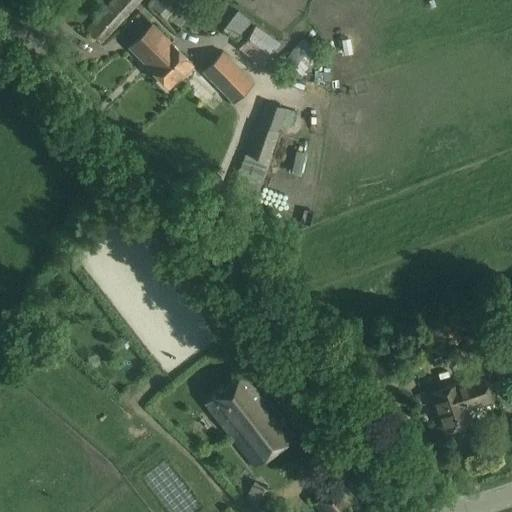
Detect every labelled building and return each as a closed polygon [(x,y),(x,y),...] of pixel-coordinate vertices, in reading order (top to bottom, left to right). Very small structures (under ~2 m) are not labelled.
[(101,44),(141,0),(111,0),(84,29),(101,44)] [(153,0),(149,5),(165,19),(182,0),(153,0)] [(238,36),(249,15),(235,7),(223,28),(238,36)] [(240,38),(261,55),(275,38),(254,21),(240,38)] [(158,54),(170,42),(152,24),(129,46),(148,66),(159,55),(158,54)] [(286,59),(306,70),(320,46),(301,34),(286,59)] [(159,55),(148,66),(168,87),(181,73),(182,74),(193,64),(171,42),(170,42),(158,54),(159,55)] [(233,103),(254,82),(222,50),(201,71),(233,103)] [(286,109),(266,102),(258,125),(256,124),(248,145),(230,191),(255,201),(279,132),(278,131),(286,109)] [(244,226),(251,220),(245,212),(238,219),(244,226)] [(253,466),(289,438),(297,432),(247,369),(204,403),(253,466)] [(272,387),(284,379),(277,369),(265,378),(272,387)] [(433,412),(437,411),(437,412),(443,431),(471,421),(467,409),(490,402),(482,376),(461,383),(427,394),(433,412)] [(245,488),(254,506),(271,498),(263,479),(245,488)] [(312,503),(319,511),(365,511),(342,482),(312,503)]
